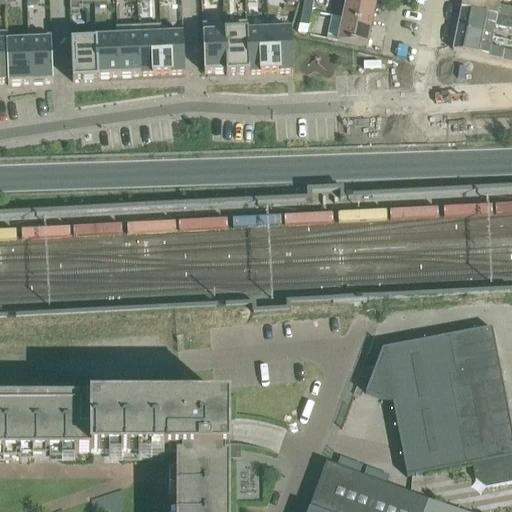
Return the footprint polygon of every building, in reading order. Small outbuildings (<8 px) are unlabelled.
[(313,0),(304,0),(302,11),(311,13),(313,0)] [(371,26),(376,3),(361,0),(347,0),(343,20),(371,26)] [(511,9),(500,7),(501,0),(463,0),(461,11),(511,21),(511,9)] [(307,36),(311,13),(302,11),(298,34),(307,36)] [(511,21),(461,11),(457,32),(493,39),(495,27),(511,30),(511,21)] [(331,17),(326,40),(338,43),(367,49),(371,26),(343,20),(331,17)] [(247,23),(225,24),(227,74),(226,74),(226,77),(249,76),(247,28),(247,23)] [(225,24),(202,25),(204,75),(226,74),(227,74),(225,24)] [(161,27),(138,28),(141,77),(162,77),(160,37),(161,36),(161,27)] [(247,28),(249,76),(270,75),(268,32),(270,32),(269,27),(247,28)] [(138,28),(116,29),(116,38),(117,38),(119,78),(141,77),(138,28)] [(270,32),(268,32),(270,75),(293,74),(291,38),(291,31),(270,32)] [(511,53),(491,49),(493,39),(457,32),(452,53),(511,65),(511,53)] [(8,34),(0,33),(0,83),(8,83),(9,83),(7,43),(8,43),(8,34)] [(51,36),(27,37),(27,42),(29,42),(30,85),(53,84),(51,36)] [(161,36),(160,37),(162,77),(185,76),(183,36),(161,36)] [(116,38),(95,39),(95,43),(96,43),(97,79),(98,79),(119,78),(117,38),(116,38)] [(8,43),(7,43),(9,83),(9,86),(30,85),(29,42),(27,42),(8,43)] [(95,43),(71,44),(72,83),(98,82),(98,79),(97,79),(96,43),(95,43)] [(511,439),(491,331),(382,351),(365,395),(392,405),(406,478),(472,465),(475,481),(487,489),(511,484),(511,439)] [(0,511),(228,511),(229,462),(229,451),(229,449),(229,447),(229,446),(229,421),(229,420),(229,404),(194,404),(193,404),(180,403),(179,404),(82,403),(0,403),(0,511)] [(423,511),(427,502),(326,465),(309,511),(423,511)] [(457,511),(427,502),(423,511),(457,511)]
